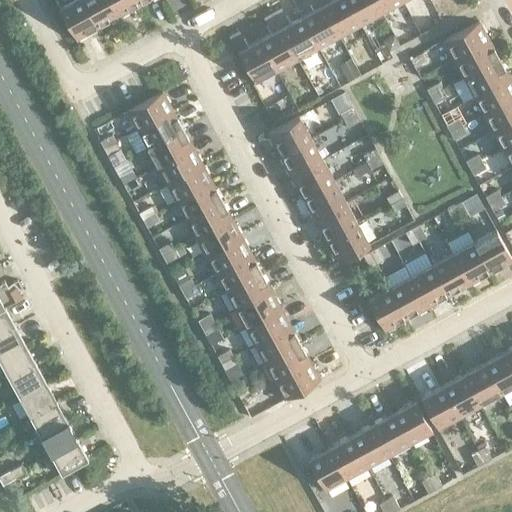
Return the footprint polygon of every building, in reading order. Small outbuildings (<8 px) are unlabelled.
[(97,27),(82,0),(71,0),(58,8),(75,39),(97,27)] [(119,16),(110,0),(82,0),(97,27),(119,16)] [(140,4),(137,0),(110,0),(119,16),(140,4)] [(339,36),(319,0),(308,0),(313,9),(301,16),(318,47),(339,36)] [(319,0),(339,36),(360,25),(346,0),(319,0)] [(381,13),(374,0),(346,0),(360,25),(381,13)] [(374,0),(381,13),(402,2),(401,0),(374,0)] [(280,7),(271,12),(297,59),(318,47),(301,16),(289,23),(280,7)] [(297,59),(271,12),(263,16),(271,32),(259,39),(276,71),(297,59)] [(489,40),(478,20),(442,40),(453,59),(489,40)] [(238,30),(228,35),(254,82),(276,71),(259,39),(246,46),(238,30)] [(498,58),(489,40),(453,59),(463,77),(498,58)] [(425,59),(421,51),(409,58),(413,66),(425,59)] [(508,75),(498,58),(463,77),(472,95),(508,75)] [(353,61),(340,68),(347,81),(360,74),(353,61)] [(511,96),(511,82),(508,75),(472,95),(482,113),(511,96)] [(438,81),(426,88),(429,95),(442,88),(438,81)] [(446,96),(442,88),(429,95),(433,102),(446,96)] [(172,109),(162,91),(126,110),(136,129),(172,109)] [(511,119),(511,96),(482,113),(492,131),(511,119)] [(355,112),(352,106),(339,112),(343,119),(355,112)] [(182,127),(172,109),(136,129),(146,147),(182,127)] [(359,119),(355,112),(343,119),(347,126),(359,119)] [(310,137),(298,115),(266,132),(279,155),(310,137)] [(457,117),(445,124),(449,131),(461,124),(457,117)] [(511,142),(511,119),(492,131),(502,149),(511,142)] [(465,131),(461,124),(449,131),(453,138),(465,131)] [(192,145),(182,127),(146,147),(156,165),(192,145)] [(111,134),(99,141),(103,147),(115,141),(111,134)] [(322,159),(310,137),(279,155),(290,176),(322,159)] [(119,148),(115,141),(103,147),(107,155),(119,148)] [(511,166),(511,142),(502,149),(511,166)] [(201,163),(192,145),(156,165),(166,183),(201,163)] [(378,155),(375,148),(362,154),(366,161),(378,155)] [(477,153),(465,160),(468,167),(481,160),(477,153)] [(382,162),(378,155),(366,161),(366,162),(370,168),(382,162)] [(333,180),(322,159),(290,176),(302,197),(333,180)] [(485,167),(481,160),(468,167),(472,174),(485,167)] [(356,176),(370,168),(366,162),(352,170),(356,176)] [(211,181),(201,163),(166,183),(175,201),(211,181)] [(131,169),(118,176),(122,183),(135,177),(131,169)] [(139,184),(135,177),(122,183),(126,190),(139,184)] [(345,201),(333,180),(302,197),(313,218),(345,201)] [(221,199),(211,181),(175,201),(185,219),(221,199)] [(496,189),(484,196),(488,203),(500,196),(496,189)] [(401,197),(398,190),(385,196),(389,204),(401,197)] [(504,203),(500,196),(488,203),(492,210),(504,203)] [(405,204),(401,197),(389,204),(393,211),(405,204)] [(231,217),(221,199),(185,219),(195,236),(231,217)] [(356,222),(345,201),(313,218),(325,239),(356,222)] [(467,213),(460,201),(454,204),(460,217),(467,213)] [(460,217),(454,204),(446,209),(453,221),(460,217)] [(150,205),(138,212),(142,219),(154,212),(150,205)] [(505,216),(501,209),(494,213),(498,220),(505,216)] [(158,219),(154,212),(142,219),(146,226),(158,219)] [(240,235),(231,217),(195,236),(205,254),(240,235)] [(368,244),(356,222),(325,239),(337,261),(368,244)] [(425,236),(418,224),(411,228),(418,240),(425,236)] [(418,240),(411,228),(404,231),(411,244),(418,240)] [(511,260),(511,259),(495,229),(473,241),(490,272),(511,260)] [(250,253),(240,235),(205,254),(214,272),(250,253)] [(170,241),(158,248),(162,255),(174,248),(170,241)] [(490,272),(473,241),(452,252),(469,284),(490,272)] [(383,259),(377,247),(369,251),(376,263),(383,259)] [(178,255),(174,248),(162,255),(165,262),(178,255)] [(376,263),(369,251),(362,255),(369,267),(376,263)] [(469,284),(452,252),(431,264),(448,295),(469,284)] [(260,270),(250,253),(214,272),(224,290),(260,270)] [(448,295),(431,264),(410,275),(427,307),(448,295)] [(270,288),(260,270),(224,290),(234,308),(270,288)] [(427,307),(410,275),(389,287),(406,318),(427,307)] [(190,277),(177,284),(181,291),(194,284),(190,277)] [(0,281),(0,307),(4,306),(21,297),(18,292),(22,290),(17,280),(7,285),(4,280),(0,281)] [(197,291),(194,284),(181,291),(185,298),(197,291)] [(406,318),(389,287),(366,299),(384,330),(406,318)] [(280,306),(270,288),(234,308),(244,326),(280,306)] [(0,307),(0,332),(14,324),(4,306),(0,307)] [(289,324),(280,306),(244,326),(254,344),(289,324)] [(209,313),(197,319),(201,326),(213,320),(209,313)] [(217,327),(213,320),(201,326),(205,333),(217,327)] [(0,356),(25,343),(14,324),(0,332),(0,356)] [(299,342),(289,324),(254,344),(263,362),(299,342)] [(309,360),(299,342),(263,362),(273,380),(309,360)] [(35,362),(25,343),(0,356),(0,362),(8,377),(35,362)] [(228,348),(216,355),(220,362),(232,356),(228,348)] [(511,387),(511,363),(505,350),(484,362),(501,394),(511,387)] [(236,362),(232,356),(220,362),(224,369),(236,362)] [(319,379),(309,360),(273,380),(284,398),(319,379)] [(45,381),(35,362),(8,377),(18,396),(45,381)] [(501,394),(484,362),(462,374),(480,405),(501,394)] [(480,405),(462,374),(442,385),(459,417),(480,405)] [(56,400),(45,381),(18,396),(29,415),(56,400)] [(248,384),(236,391),(240,398),(252,391),(248,384)] [(459,417),(442,385),(419,397),(437,429),(459,417)] [(256,398),(252,391),(240,398),(244,405),(256,398)] [(66,419),(56,400),(29,415),(39,434),(66,419)] [(431,432),(414,400),(392,412),(409,444),(431,432)] [(409,444),(392,412),(371,424),(388,455),(409,444)] [(76,438),(66,419),(39,434),(49,453),(76,438)] [(388,455),(371,424),(350,435),(367,467),(388,455)] [(367,467),(350,435),(329,447),(346,478),(367,467)] [(87,458),(76,438),(49,453),(60,473),(87,458)] [(484,445),(477,449),(483,462),(490,458),(484,445)] [(346,478),(329,447),(307,459),(324,490),(346,478)] [(483,462),(477,449),(470,453),(476,465),(483,462)] [(21,463),(9,470),(14,478),(26,472),(21,463)] [(14,478),(9,470),(0,474),(0,480),(2,484),(14,478)] [(434,472),(427,476),(434,489),(441,485),(434,472)] [(434,489),(427,476),(420,480),(427,492),(434,489)] [(392,495),(385,499),(392,511),(399,508),(392,495)] [(391,511),(392,511),(385,499),(378,503),(382,511),(391,511)]
